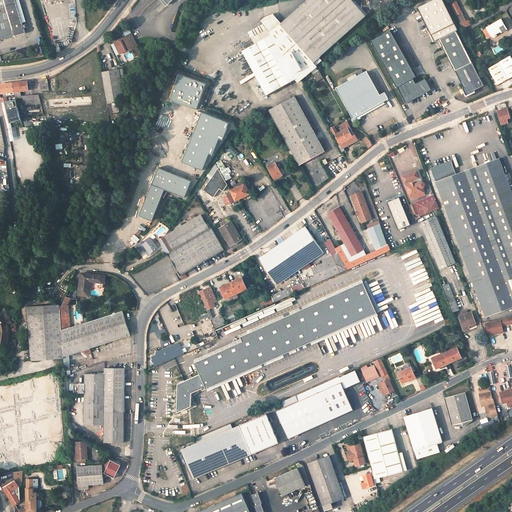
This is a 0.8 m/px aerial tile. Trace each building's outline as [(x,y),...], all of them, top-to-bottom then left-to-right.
[(0,0),(0,40),(26,32),(22,22),(15,0),(0,0)] [(26,21),(19,0),(15,0),(22,22),(26,21)] [(307,0),(275,28),(301,78),(308,74),(311,72),(318,67),(317,65),(314,61),(319,57),(366,15),(352,0),(307,0)] [(460,13),(462,13),(456,2),(454,3),(452,0),(450,1),(463,28),(467,26),(460,13)] [(502,19),(487,27),(492,36),(501,31),(501,29),(506,27),(502,19)] [(270,33),(265,23),(249,32),(255,44),(271,35),(270,33)] [(301,78),(275,28),(270,33),(271,35),(296,78),(296,79),(298,80),(301,78)] [(416,75),(389,29),(370,40),(405,101),(426,89),(420,79),(415,82),(412,77),(416,75)] [(455,70),(463,87),(461,88),(465,96),(474,91),(474,90),(483,85),(457,30),(440,38),(450,61),(452,60),(456,69),(455,70)] [(121,53),(133,48),(134,50),(139,48),(132,33),(115,41),(121,53)] [(255,44),(243,51),(267,94),(281,86),(291,81),(296,78),(271,35),(255,44)] [(487,67),(489,70),(500,64),(511,58),(510,55),(487,67)] [(322,60),(319,57),(314,61),(317,65),(322,60)] [(497,84),(508,78),(511,76),(511,58),(500,64),(489,70),(497,84)] [(102,71),(107,102),(124,100),(121,76),(124,75),(123,68),(102,71)] [(378,93),(365,69),(334,86),(351,117),(387,97),(383,90),(378,93)] [(320,70),(314,74),(318,81),(324,77),(320,70)] [(39,79),(41,90),(48,89),(47,78),(39,79)] [(31,89),(30,81),(18,82),(20,91),(31,89)] [(281,86),(283,89),(293,84),(291,81),(281,86)] [(21,94),(20,91),(18,82),(14,83),(12,83),(14,91),(15,95),(21,94)] [(0,92),(0,93),(14,91),(12,83),(0,84),(0,92)] [(39,94),(22,95),(27,115),(44,114),(39,94)] [(300,165),(325,151),(295,95),(269,110),(300,165)] [(91,96),(46,100),(47,107),(92,104),(91,96)] [(7,121),(12,120),(6,97),(1,99),(7,121)] [(501,109),(498,111),(502,124),(508,122),(507,118),(511,117),(507,108),(504,109),(504,108),(501,108),(501,109)] [(256,116),(253,113),(244,119),(246,123),(256,116)] [(14,116),(17,127),(23,126),(20,114),(14,116)] [(357,139),(355,135),(353,136),(348,127),(350,126),(347,122),(339,126),(342,130),(338,133),(336,134),(341,143),(345,140),(348,145),(357,139)] [(334,127),(330,129),(338,144),(341,143),(336,134),(338,133),(334,127)] [(369,136),(364,138),(368,147),(373,145),(369,136)] [(511,307),(511,193),(499,159),(456,175),(451,161),(431,168),(486,317),(511,307)] [(275,162),(268,166),(276,179),(283,175),(280,170),(275,162)] [(145,164),(139,180),(144,182),(151,166),(150,166),(145,164)] [(227,185),(218,168),(203,190),(214,197),(220,188),(223,191),(227,185)] [(416,171),(402,176),(410,198),(425,192),(423,187),(425,186),(425,185),(425,184),(424,182),(423,182),(422,181),(421,181),(420,182),(416,171)] [(166,182),(162,192),(166,194),(171,184),(166,182)] [(232,193),(223,197),(226,204),(227,206),(232,204),(231,204),(235,202),(235,201),(239,199),(247,195),(245,190),(248,188),(246,183),(230,190),(232,193)] [(362,191),(352,195),(362,222),(372,219),(362,191)] [(168,197),(161,195),(154,211),(161,214),(168,197)] [(222,195),(218,198),(223,206),(226,204),(223,197),(222,195)] [(423,205),(436,200),(434,195),(415,203),(420,216),(426,214),(423,205)] [(401,198),(388,203),(399,230),(411,225),(401,198)] [(439,208),(436,200),(423,205),(426,214),(439,208)] [(340,206),(328,213),(344,243),(352,256),(364,249),(340,206)] [(154,211),(152,219),(157,224),(161,214),(154,211)] [(206,224),(200,215),(173,231),(168,234),(165,236),(173,250),(209,229),(208,228),(210,226),(208,222),(206,224)] [(436,216),(421,222),(440,269),(455,263),(436,216)] [(157,224),(152,219),(120,249),(125,255),(157,224)] [(241,238),(231,221),(220,228),(230,245),(241,238)] [(379,224),(368,228),(376,248),(387,244),(379,224)] [(224,249),(211,227),(209,229),(173,250),(168,253),(175,266),(179,271),(181,275),(224,249)] [(305,227),(260,258),(278,284),(323,252),(305,227)] [(173,250),(165,236),(160,238),(162,247),(166,253),(167,253),(168,253),(173,250)] [(144,243),(143,244),(146,248),(147,247),(151,253),(155,250),(158,247),(151,238),(144,243)] [(146,248),(143,244),(144,243),(142,241),(137,245),(141,251),(144,249),(145,251),(147,250),(150,254),(151,253),(147,247),(146,248)] [(367,254),(364,249),(352,256),(344,243),(340,245),(349,262),(367,254)] [(369,259),(391,250),(389,244),(367,254),(369,259)] [(349,262),(340,245),(335,248),(338,253),(348,269),(369,259),(367,254),(349,262)] [(333,246),(327,249),(331,256),(322,260),(323,263),(312,268),(315,276),(271,296),(272,298),(274,302),(348,269),(338,253),(337,253),(333,246)] [(403,255),(416,292),(423,290),(425,296),(434,293),(432,286),(433,286),(420,249),(403,255)] [(105,276),(82,273),(79,294),(89,295),(90,281),(104,282),(105,276)] [(236,293),(247,288),(243,278),(236,281),(236,280),(231,282),(236,293)] [(203,391),(377,312),(363,282),(241,337),(243,342),(196,363),(201,374),(179,384),(178,413),(192,407),(192,393),(203,389),(203,391)] [(228,285),(221,288),(226,298),(236,293),(231,282),(227,284),(228,285)] [(452,312),(458,309),(448,284),(441,286),(452,312)] [(205,305),(212,303),(207,288),(199,291),(201,295),(205,305)] [(201,295),(195,297),(200,310),(201,309),(203,314),(201,315),(200,316),(202,323),(198,325),(206,343),(219,337),(215,329),(211,318),(210,316),(205,305),(201,295)] [(193,298),(184,302),(186,309),(190,318),(200,314),(199,311),(193,298)] [(263,301),(266,306),(274,302),(272,298),(263,301)] [(410,308),(418,329),(445,319),(438,298),(410,308)] [(68,304),(61,305),(60,308),(61,322),(69,321),(68,304)] [(28,307),(32,360),(63,357),(61,330),(61,322),(60,308),(60,305),(28,307)] [(70,374),(69,354),(82,350),(84,354),(91,351),(90,348),(130,335),(122,310),(70,327),(61,330),(63,357),(64,376),(70,374)] [(390,310),(382,312),(387,328),(395,326),(390,310)] [(476,323),(471,312),(467,313),(459,317),(464,330),(470,327),(469,326),(476,323)] [(0,341),(7,343),(9,331),(8,323),(11,322),(12,324),(21,320),(20,317),(11,321),(7,313),(0,315),(0,341)] [(214,317),(211,318),(215,329),(223,326),(218,315),(214,317)] [(487,322),(487,326),(485,327),(487,334),(489,334),(490,335),(495,333),(495,331),(502,329),(501,322),(500,320),(487,322)] [(69,321),(61,322),(61,330),(70,327),(69,321)] [(195,335),(199,346),(206,343),(198,325),(191,328),(195,335)] [(195,335),(157,352),(157,354),(148,358),(152,367),(199,346),(195,335)] [(449,363),(454,360),(453,359),(461,356),(457,347),(444,352),(449,363)] [(444,352),(432,357),(436,367),(443,364),(444,365),(449,363),(444,352)] [(381,359),(375,362),(378,369),(385,366),(381,359)] [(409,361),(396,367),(402,381),(409,378),(410,379),(416,377),(409,361)] [(378,373),(374,365),(368,368),(366,364),(361,367),(366,378),(378,373)] [(85,374),(85,425),(104,425),(104,442),(124,443),(124,412),(125,368),(105,368),(105,374),(85,374)] [(389,379),(381,383),(387,394),(394,390),(389,379)] [(353,409),(341,382),(277,411),(289,438),(353,409)] [(485,405),(489,404),(491,413),(492,415),(494,415),(497,414),(495,406),(495,404),(493,404),(490,390),(483,392),(479,393),(482,406),(485,405)] [(57,391),(45,392),(46,400),(58,400),(57,391)] [(385,396),(388,405),(398,401),(394,392),(385,396)] [(445,397),(453,425),(464,426),(473,420),(465,392),(449,396),(445,397)] [(507,402),(508,406),(511,405),(511,392),(501,395),(503,403),(507,402)] [(416,413),(405,416),(415,450),(442,441),(432,408),(416,413)] [(252,454),(278,443),(266,413),(239,425),(252,454)] [(252,454),(239,425),(182,449),(194,478),(252,454)] [(399,453),(393,429),(391,429),(389,426),(386,426),(384,427),(385,431),(363,437),(375,479),(380,478),(404,471),(399,453)] [(350,461),(354,460),(355,459),(357,466),(365,463),(361,444),(353,446),(351,447),(352,451),(353,455),(349,456),(350,461)] [(87,446),(76,447),(77,462),(82,462),(81,459),(84,459),(88,459),(87,446)] [(404,471),(408,470),(403,452),(399,453),(404,471)] [(318,459),(308,463),(321,499),(342,492),(329,455),(318,459)] [(115,476),(120,467),(106,458),(102,465),(102,471),(111,476),(115,476)] [(93,466),(77,466),(79,489),(89,488),(88,485),(103,484),(102,471),(102,465),(93,466)] [(282,495),(305,485),(298,468),(275,478),(282,495)] [(21,486),(21,479),(15,480),(14,478),(13,479),(14,480),(4,487),(15,505),(20,502),(19,501),(20,501),(17,495),(19,494),(19,487),(21,486)] [(33,492),(33,479),(26,479),(27,510),(26,511),(36,511),(36,492),(33,492)] [(258,492),(252,494),(256,505),(262,503),(258,492)] [(321,499),(323,505),(344,497),(342,492),(321,499)] [(200,511),(198,511),(250,511),(242,493),(200,511)]
